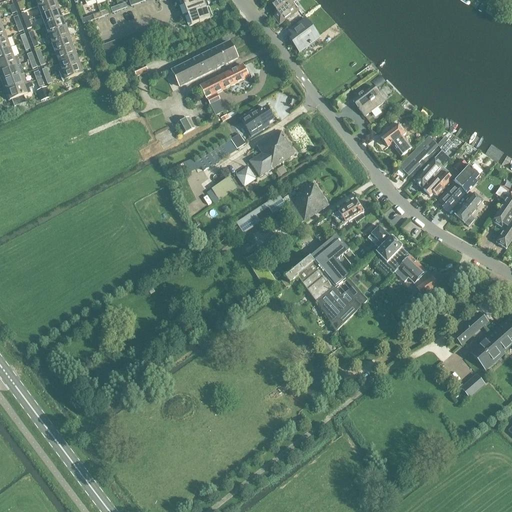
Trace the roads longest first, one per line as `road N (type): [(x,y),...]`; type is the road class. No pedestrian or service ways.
road 1 (residential): [(511,275),(396,198),(240,0)]
road 2 (primary): [(110,511),(0,364)]
